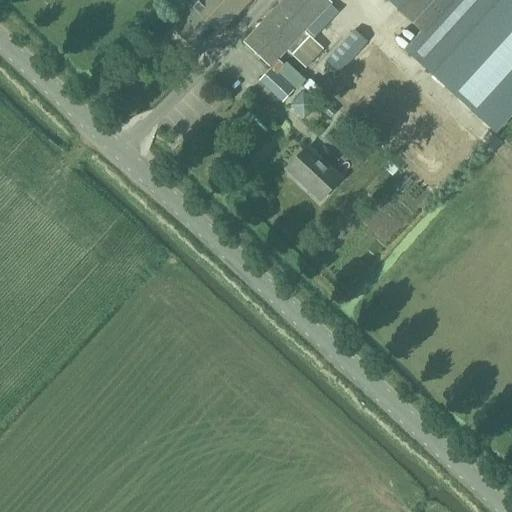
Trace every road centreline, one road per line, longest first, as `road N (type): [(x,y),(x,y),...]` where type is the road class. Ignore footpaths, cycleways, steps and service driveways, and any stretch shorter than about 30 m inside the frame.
road 1 (unclassified): [(505,511),(0,46)]
road 2 (track): [(119,156),(265,0)]
